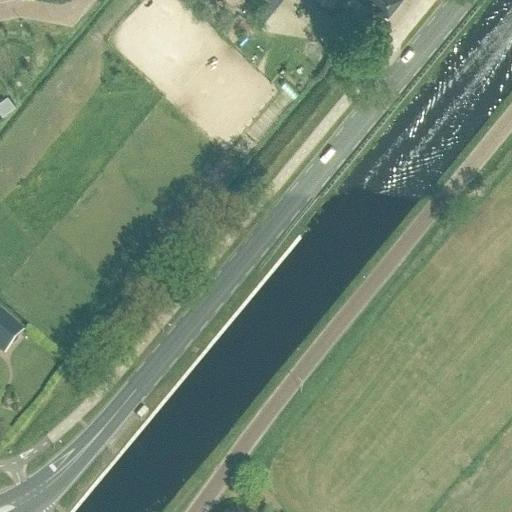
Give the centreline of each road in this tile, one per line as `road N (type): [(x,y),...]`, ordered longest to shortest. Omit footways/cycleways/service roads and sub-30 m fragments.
road 1 (primary): [(21,503),(73,467),(456,0)]
road 2 (unclassified): [(196,511),(511,113)]
